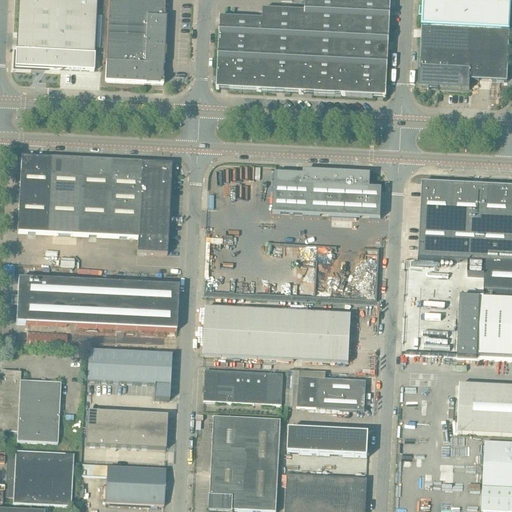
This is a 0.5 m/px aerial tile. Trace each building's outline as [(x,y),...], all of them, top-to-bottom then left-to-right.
[(18,0),(15,68),(93,72),(94,50),(100,50),(101,18),(96,18),(96,0),(18,0)] [(108,0),(105,84),(163,87),(166,20),(164,20),(164,0),(108,0)] [(347,0),(347,5),(343,97),(385,99),(390,0),(347,0)] [(422,0),(422,28),(509,32),(511,2),(480,0),(422,0)] [(301,95),(343,97),(347,5),(305,2),(305,13),(301,95)] [(258,93),(301,95),(305,13),(262,11),(262,21),(258,93)] [(216,91),(258,93),(262,21),(220,18),(216,91)] [(509,32),(422,28),(420,68),(470,70),(469,81),(507,82),(509,32)] [(419,88),(469,90),(469,81),(470,70),(420,68),(419,88)] [(19,182),(17,235),(62,237),(66,161),(21,159),(20,174),(19,182)] [(62,237),(107,239),(108,200),(110,163),(66,161),(62,237)] [(107,239),(137,241),(139,200),(140,165),(110,163),(108,200),(107,239)] [(137,241),(136,256),(166,257),(169,200),(170,166),(140,165),(139,200),(137,241)] [(302,192),(310,193),(310,187),(370,190),(370,176),(303,173),(303,176),(302,192)] [(274,191),(302,192),(303,176),(275,175),(274,191)] [(511,294),(511,188),(422,185),(419,261),(485,264),(484,293),(486,293),(486,298),(409,295),(406,352),(511,357),(511,299),(492,299),(492,293),(511,294)] [(310,193),(310,200),(309,216),(381,220),(382,200),(382,190),(370,190),(310,187),(310,193)] [(309,216),(310,200),(310,193),(302,192),(274,191),(273,215),(309,216)] [(208,297),(230,298),(232,258),(210,257),(208,297)] [(175,334),(176,329),(178,289),(27,282),(18,282),(16,325),(25,326),(175,334)] [(205,310),(202,358),(348,365),(350,317),(205,310)] [(27,329),(25,348),(66,350),(67,336),(35,334),(35,330),(27,329)] [(88,353),(86,384),(154,387),(153,401),(169,402),(171,358),(171,357),(170,357),(88,353)] [(0,433),(17,434),(20,384),(21,373),(0,372),(0,374),(0,433)] [(205,373),(203,404),(281,408),(283,377),(205,373)] [(365,383),(298,379),(297,410),(364,413),(365,383)] [(60,386),(20,384),(17,434),(16,444),(57,446),(60,386)] [(511,437),(511,389),(459,387),(457,434),(511,437)] [(87,413),(85,448),(165,452),(167,418),(87,413)] [(276,511),(280,423),(214,420),(210,497),(209,497),(208,506),(209,506),(209,511),(219,511),(276,511)] [(287,455),(367,459),(368,435),(288,431),(287,455)] [(485,444),(483,488),(495,489),(511,489),(511,445),(497,444),(485,444)] [(73,457),(15,454),(14,458),(6,457),(4,499),(12,500),(12,506),(70,509),(73,457)] [(106,479),(106,469),(106,468),(81,467),(81,478),(106,479)] [(106,469),(106,479),(104,505),(163,508),(165,471),(106,469)] [(294,511),(296,478),(286,477),(283,511),(294,511)] [(296,478),(294,511),(364,511),(366,481),(296,478)] [(511,511),(511,489),(495,489),(483,488),(480,511),(511,511)]
